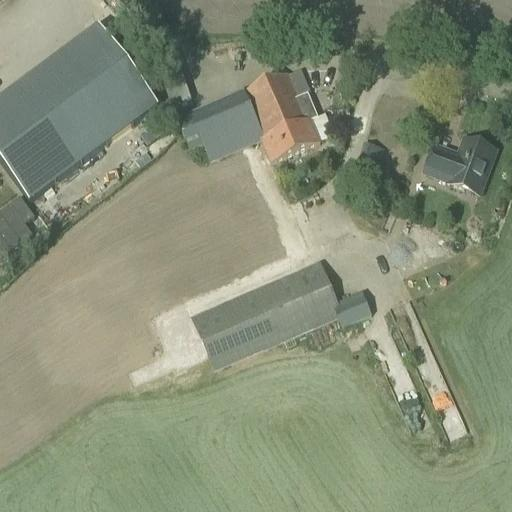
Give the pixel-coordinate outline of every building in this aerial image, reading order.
[(0,167),(29,207),(158,111),(98,30),(0,103),(0,167)] [(296,103),(286,78),(176,124),(189,157),(204,151),(210,166),(261,144),(270,168),(319,147),(310,124),(316,122),(306,98),(296,103)] [(191,79),(173,83),(179,109),(197,104),(191,79)] [(147,150),(164,138),(155,127),(139,139),(147,150)] [(377,179),(385,154),(364,147),(355,173),(377,179)] [(478,200),(495,156),(475,148),(468,166),(463,168),(456,166),(458,162),(433,153),(424,178),(448,187),(448,189),(478,200)] [(109,273),(269,204),(249,157),(89,227),(109,273)] [(283,238),(272,212),(40,311),(61,360),(304,257),(293,232),(283,238)] [(192,322),(216,374),(344,319),(320,268),(192,322)] [(349,327),(377,320),(375,311),(346,318),(349,327)]
